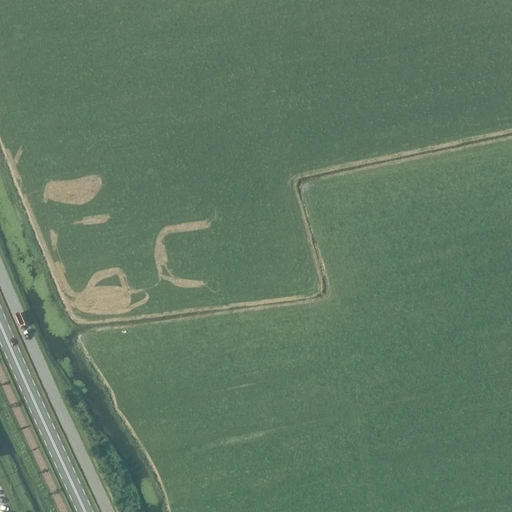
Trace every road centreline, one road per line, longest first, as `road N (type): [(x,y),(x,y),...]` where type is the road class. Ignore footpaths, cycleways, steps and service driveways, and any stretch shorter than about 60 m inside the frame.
road 1 (unclassified): [(0,271),(106,511)]
road 2 (primary): [(0,325),(84,511)]
